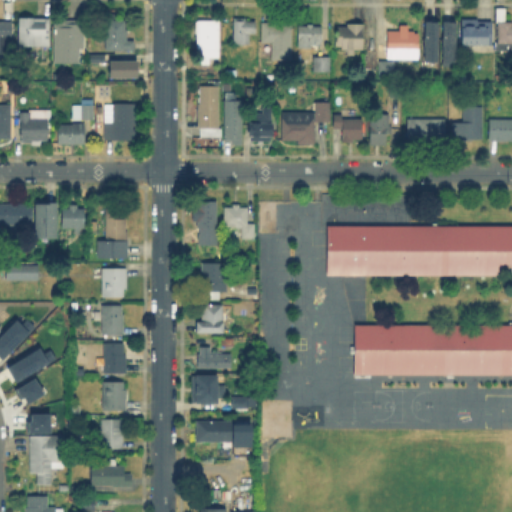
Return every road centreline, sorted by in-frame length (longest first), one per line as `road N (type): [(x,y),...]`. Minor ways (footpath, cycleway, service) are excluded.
road 1 (residential): [(162,511),(164,0)]
road 2 (residential): [(511,171),(0,170)]
